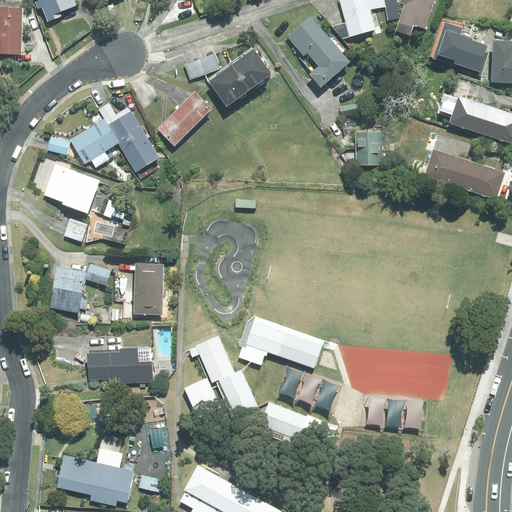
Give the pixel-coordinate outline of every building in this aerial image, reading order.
[(76,8),(72,0),(36,0),(48,24),(62,18),(61,15),(76,8)] [(382,0),(344,0),(351,41),(384,36),(380,10),(386,9),(388,22),(400,20),(396,0),(382,0),(383,0),(382,0)] [(437,0),(407,0),(395,36),(411,42),(416,31),(425,34),(437,0)] [(0,9),(0,55),(21,56),(23,10),(0,9)] [(307,75),(320,89),(355,58),(313,12),(287,34),(316,67),(307,75)] [(461,69),(481,76),(488,54),(486,53),(488,46),(471,40),(472,38),(460,34),(464,24),(441,17),(428,58),(461,68),(461,69)] [(511,41),(494,40),(492,82),(511,83),(511,41)] [(207,83),(226,108),(269,76),(250,50),(207,83)] [(191,80),(220,68),(214,54),(185,66),(191,80)] [(157,131),(174,147),(214,108),(198,92),(157,131)] [(483,134),(492,106),(459,95),(449,122),(483,134)] [(356,102),(339,107),(342,118),(358,113),(356,102)] [(158,161),(128,108),(116,115),(110,104),(99,111),(104,120),(69,140),(84,165),(91,161),(95,169),(109,161),(105,153),(118,146),(134,174),(158,161)] [(511,143),(511,113),(492,106),(483,134),(511,143)] [(382,133),(354,133),(354,171),(382,171),(382,133)] [(70,142),(51,138),(47,152),(67,157),(70,142)] [(460,188),(469,161),(433,149),(425,176),(460,188)] [(505,173),(469,161),(460,188),(496,199),(505,173)] [(99,183),(88,179),(55,166),(43,197),(62,204),(61,206),(75,212),(87,216),(99,183)] [(108,200),(103,216),(91,212),(87,242),(101,239),(125,247),(132,226),(122,223),(125,214),(115,211),(117,203),(108,200)] [(276,214),(240,211),(238,231),(275,234),(276,214)] [(70,219),(64,237),(82,243),(88,225),(70,219)] [(167,259),(134,257),(132,315),(165,316),(167,259)] [(90,266),(85,280),(106,287),(110,272),(90,266)] [(86,275),(57,269),(49,309),(78,315),(86,275)] [(254,312),(244,337),(316,365),(326,341),(254,312)] [(439,335),(440,325),(413,322),(409,360),(430,361),(433,334),(439,335)] [(234,375),(216,330),(192,340),(209,380),(188,388),(205,428),(260,405),(245,371),(234,375)] [(453,332),(442,331),(438,371),(449,372),(453,332)] [(108,385),(152,384),(152,363),(138,363),(138,350),(119,351),(119,353),(88,354),(89,382),(108,381),(108,385)] [(343,428),(270,400),(257,432),(330,461),(343,428)] [(157,414),(155,402),(143,404),(145,416),(157,414)] [(96,405),(75,405),(75,418),(96,419),(96,405)] [(133,473),(64,457),(57,487),(90,495),(89,501),(115,507),(116,501),(126,503),(133,473)] [(292,511),(205,464),(182,503),(198,511),(292,511)] [(163,480),(141,476),(139,488),(160,493),(163,480)]
